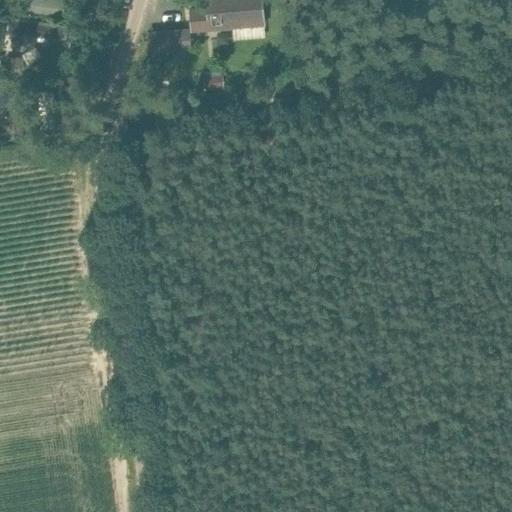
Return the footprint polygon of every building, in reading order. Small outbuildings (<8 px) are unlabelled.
[(62,0),(23,0),(22,8),(64,14),(66,0),(62,0)] [(207,0),(208,8),(190,10),(190,21),(209,19),(209,28),(263,23),(261,0),(207,0)] [(12,18),(10,34),(56,40),(56,38),(63,39),(65,27),(58,26),(58,24),(12,18)] [(188,29),(154,32),(155,50),(190,47),(188,29)] [(222,76),(204,77),(205,89),(223,88),(222,76)] [(0,108),(14,108),(13,91),(0,91),(0,108)]
